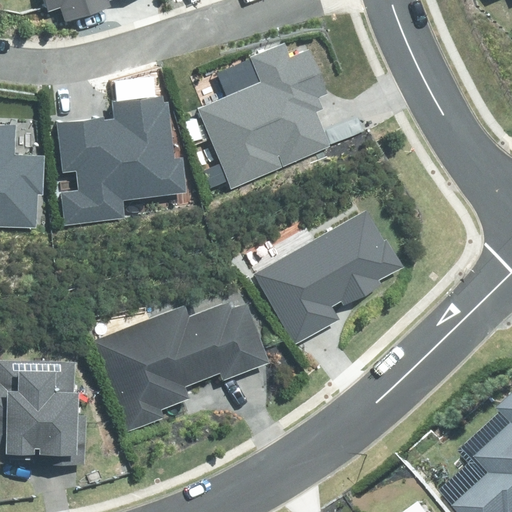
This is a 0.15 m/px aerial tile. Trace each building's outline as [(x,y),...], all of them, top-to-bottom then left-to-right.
[(111,0),(44,0),(48,13),(62,8),(66,21),(113,6),(111,0)] [(197,108),(230,187),(329,146),(315,113),(323,110),(317,97),(328,93),(310,49),(291,57),(284,43),(216,72),(226,96),(197,108)] [(59,192),(63,226),(124,219),(122,201),(188,193),(184,157),(175,158),(168,103),(164,103),(163,96),(114,102),(116,119),(106,120),(106,117),(56,123),(62,171),(75,169),(78,190),(59,192)] [(0,227),(36,229),(37,194),(43,195),(44,156),(15,155),(16,126),(0,125),(0,227)] [(255,274),(295,343),(340,317),(333,305),(342,300),(346,306),(383,284),(381,281),(404,268),(387,239),(384,242),(366,210),(255,274)] [(94,340),(128,430),(165,417),(162,410),(190,400),(186,387),(220,374),(222,380),(270,362),(248,303),(233,308),(231,302),(191,317),(186,305),(94,340)] [(0,462),(13,463),(14,455),(49,456),(49,465),(84,466),(86,417),(80,417),(80,393),(75,393),(76,364),(0,361),(0,462)] [(511,511),(511,407),(509,411),(511,414),(511,437),(487,461),(503,478),(467,511),(511,511)]
